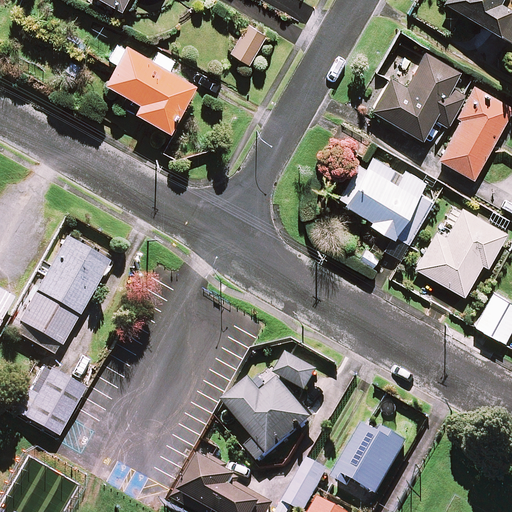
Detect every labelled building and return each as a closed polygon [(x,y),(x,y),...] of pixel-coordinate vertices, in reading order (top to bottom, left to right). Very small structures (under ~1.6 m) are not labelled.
[(99,0),(123,13),(130,0),(99,0)] [(497,0),(441,0),(441,1),(506,39),(511,28),(511,10),(496,1),(497,0)] [(267,38),(251,27),(233,56),(249,66),(267,38)] [(153,63),(119,44),(110,60),(120,66),(108,87),(143,107),(138,116),(173,135),(198,88),(170,72),(175,62),(159,53),(153,63)] [(457,72),(424,52),(417,64),(401,55),(369,109),(419,138),(431,118),(444,126),(463,94),(449,86),(457,72)] [(81,68),(67,63),(59,83),(73,88),(81,68)] [(510,107),(472,85),(454,116),(458,118),(435,157),(470,177),(510,107)] [(368,219),(367,222),(390,237),(391,234),(404,242),(430,202),(415,192),(422,182),(391,163),(388,168),(370,156),(362,169),(355,165),(335,198),(368,219)] [(504,233),(453,204),(437,233),(434,231),(413,268),(462,295),(479,264),(485,267),(504,233)] [(110,262),(68,238),(14,332),(56,356),(110,262)] [(0,323),(13,300),(0,292),(0,323)] [(511,320),(511,303),(491,292),(473,325),(501,340),(511,320)] [(320,377),(290,358),(278,377),(309,395),(320,377)] [(86,386),(46,364),(32,388),(38,391),(23,418),(58,437),(86,386)] [(248,450),(262,466),(271,459),(272,460),(316,422),(282,383),(266,397),(254,384),(217,417),(228,430),(239,420),(258,442),(248,450)] [(410,447),(369,425),(337,483),(353,492),(356,486),(381,499),(410,447)] [(244,483),(210,463),(189,501),(208,511),(269,511),(273,506),(241,488),(244,483)] [(310,511),(331,475),(310,464),(287,505),(299,511),(310,511)] [(338,511),(324,503),(319,511),(338,511)]
